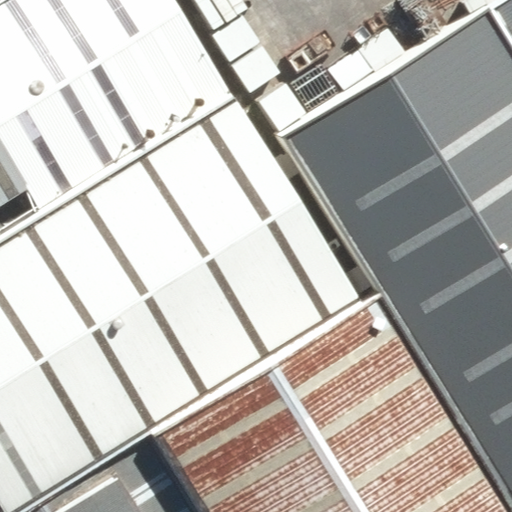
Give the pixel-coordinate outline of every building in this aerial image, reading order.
[(0,0),(0,227),(217,96),(157,0),(0,0)] [(511,0),(487,0),(470,11),(511,79),(511,0)] [(511,511),(511,79),(470,11),(270,132),(365,288),(502,511),(511,511)] [(343,302),(217,96),(0,227),(0,509),(140,425),(343,302)] [(502,511),(365,288),(343,302),(140,425),(193,511),(502,511)] [(193,511),(140,425),(0,509),(0,511),(193,511)]
